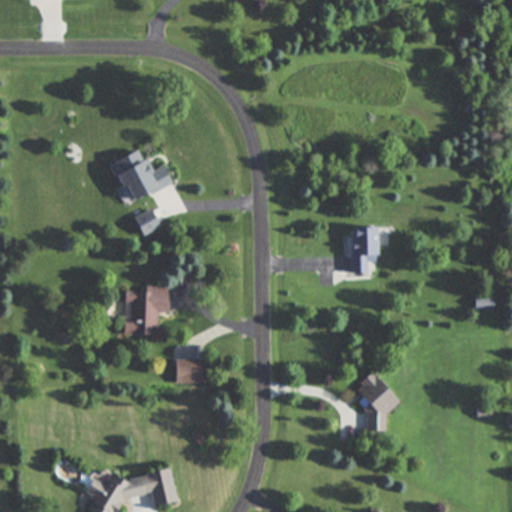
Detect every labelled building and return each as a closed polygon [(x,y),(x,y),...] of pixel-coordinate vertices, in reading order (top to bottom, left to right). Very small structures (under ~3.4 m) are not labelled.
[(124,201),(168,184),(160,165),(145,171),(136,149),(108,161),(124,201)] [(139,236),(155,227),(146,209),(130,218),(139,236)] [(365,273),(365,262),(372,262),(372,227),(347,227),(347,273),(365,273)] [(163,286),(139,286),(139,291),(120,291),(119,334),(153,334),(153,312),(163,312),(163,286)] [(472,310),(491,310),(491,298),(472,298),(472,310)] [(383,431),(383,412),(394,412),(394,392),(377,392),(377,376),(360,376),(360,431),(383,431)] [(173,501),(165,469),(118,480),(104,471),(99,478),(87,481),(82,488),(88,511),(111,511),(120,499),(145,493),(148,494),(151,506),(173,501)]
